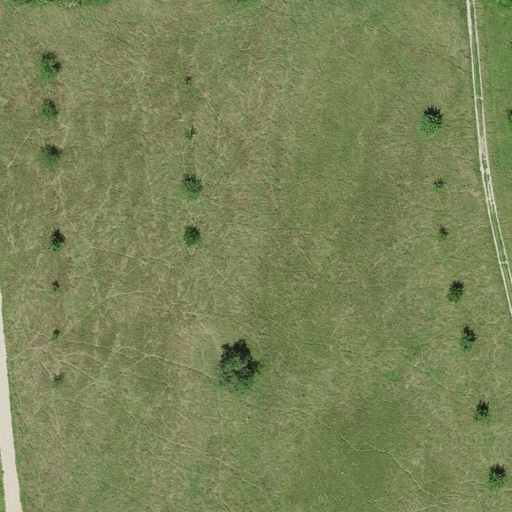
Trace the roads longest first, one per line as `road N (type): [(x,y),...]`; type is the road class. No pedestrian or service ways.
road 1 (track): [(469,0),(478,110),(511,309)]
road 2 (track): [(0,365),(19,511)]
